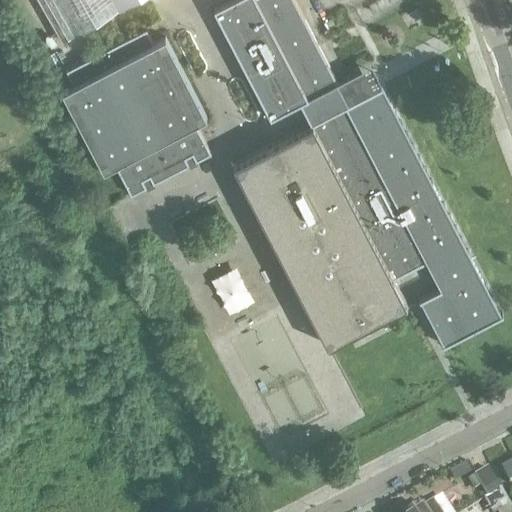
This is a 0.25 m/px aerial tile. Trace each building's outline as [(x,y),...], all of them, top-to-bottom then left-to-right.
[(119,8),(132,0),(39,0),(62,40),(119,8)] [(233,163),(300,291),(328,344),(406,303),(393,277),(400,274),(426,260),(440,286),(419,298),(419,299),(422,298),(444,341),(442,343),(443,344),(503,313),(502,311),(499,313),(381,85),(348,102),(345,95),(295,0),(228,0),(213,8),(270,117),(300,102),(307,115),(311,122),(233,163)] [(192,153),(196,160),(211,152),(195,122),(207,115),(165,35),(153,41),(146,27),(66,69),(73,82),(61,88),(103,169),(115,163),(131,194),(146,186),(142,179),(149,175),(153,182),(189,164),(185,156),(192,153)] [(509,485),(511,482),(511,465),(502,471),(509,485)] [(499,489),(487,469),(474,477),(486,497),(499,489)] [(508,511),(511,510),(506,500),(493,507),(496,511),(508,511)] [(441,511),(434,501),(417,511),(441,511)]
